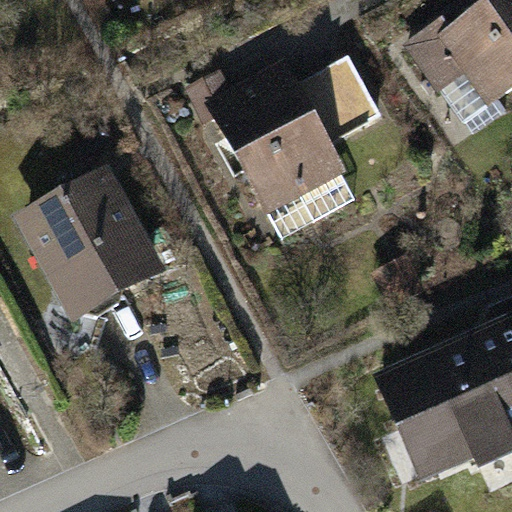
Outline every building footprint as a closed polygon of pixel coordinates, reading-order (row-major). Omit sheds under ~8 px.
[(445,24),(413,47),(469,124),(511,93),(511,0),(501,0),(452,35),(445,24)] [(222,125),(264,204),(297,188),(299,192),(344,168),(330,146),(381,117),(351,63),(300,90),(295,81),(290,77),(283,77),(277,78),(254,92),(258,100),(242,109),(238,105),(232,105),(224,110),(221,119),(222,125)] [(31,223),(81,313),(100,319),(123,307),(128,287),(156,274),(109,181),(31,223)] [(409,263),(383,278),(398,305),(424,290),(409,263)] [(511,329),(407,375),(448,468),(477,455),(482,468),(511,454),(511,329)]
